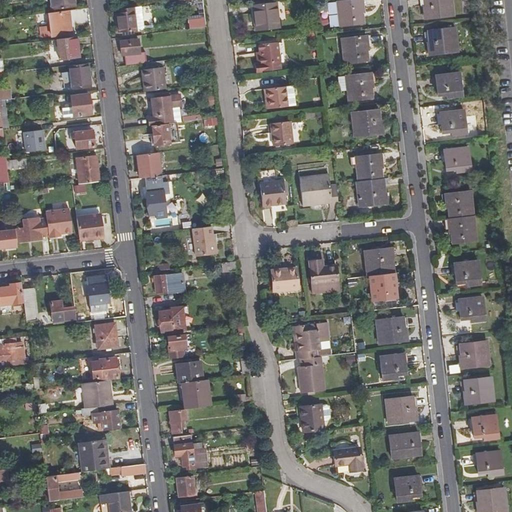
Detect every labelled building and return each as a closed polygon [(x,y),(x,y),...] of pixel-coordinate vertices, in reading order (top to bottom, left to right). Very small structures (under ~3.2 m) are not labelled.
[(50,0),(52,9),(75,6),(73,0),(50,0)] [(342,26),(366,23),(364,12),(365,12),(364,0),(348,0),(339,1),(342,26)] [(434,15),(435,18),(455,15),(453,0),(425,0),(427,7),(424,7),(425,15),(434,15)] [(257,30),(280,26),(277,1),(254,4),(257,30)] [(132,8),(118,10),(118,13),(117,13),(120,33),(136,31),(135,25),(142,23),(140,11),(133,11),(132,8)] [(72,33),(69,10),(49,13),(51,27),(41,28),(42,37),(72,33)] [(189,21),(190,30),(207,28),(206,20),(189,21)] [(439,55),(460,52),(457,29),(431,32),(432,43),(429,43),(430,52),(431,56),(439,55)] [(369,48),(368,36),(344,39),(346,63),(369,60),(368,49),(369,48)] [(79,56),(77,37),(49,40),(52,60),(79,56)] [(125,56),(126,66),(147,63),(145,53),(140,53),(138,39),(121,41),(123,56),(125,56)] [(260,64),(260,71),(282,68),(279,42),(260,44),(262,64),(260,64)] [(74,90),(90,88),(87,65),(71,67),(72,73),(62,74),(62,78),(68,77),(68,82),(73,82),(74,90)] [(146,79),(148,92),(166,89),(163,68),(142,70),(143,80),(146,79)] [(450,94),(465,92),(462,68),(439,71),(440,83),(439,84),(440,92),(450,91),(450,94)] [(350,100),(373,97),(372,86),(374,86),(372,73),(348,75),(350,100)] [(270,107),(295,104),(293,84),(267,87),(270,107)] [(0,99),(12,98),(11,89),(0,90),(0,99)] [(64,115),(92,112),(89,93),(72,95),(73,105),(63,106),(64,115)] [(148,118),(149,126),(152,126),(167,124),(173,123),(171,108),(179,107),(178,96),(166,98),(165,94),(151,96),(152,100),(150,100),(153,118),(148,118)] [(9,128),(6,101),(0,101),(0,105),(0,107),(3,128),(9,128)] [(467,109),(444,112),(445,124),(443,125),(444,132),(454,130),(454,134),(469,132),(467,109)] [(355,136),(377,134),(377,130),(384,129),(383,121),(380,121),(379,110),(353,112),(355,136)] [(272,132),(274,145),(294,142),(292,120),(272,123),(272,132)] [(167,124),(152,126),(154,146),(169,144),(167,124)] [(27,152),(46,149),(43,130),(24,132),(27,152)] [(76,148),(95,146),(93,130),(75,132),(76,148)] [(459,171),(474,169),(471,146),(448,149),(450,160),(448,160),(449,168),(458,167),(459,171)] [(158,152),(138,155),(140,178),(145,177),(161,175),(158,152)] [(362,180),(382,178),(381,166),(383,166),(381,153),(359,155),(362,180)] [(8,170),(7,160),(6,155),(0,156),(0,183),(10,182),(8,170)] [(80,183),(100,181),(97,156),(77,158),(80,183)] [(28,168),(27,158),(7,160),(8,170),(28,168)] [(192,167),(204,166),(203,159),(191,160),(192,167)] [(331,207),(340,206),(337,183),(331,183),(329,172),(316,173),(316,181),(301,183),(304,205),(331,202),(331,207)] [(300,175),(301,183),(316,181),(316,173),(300,175)] [(161,175),(145,177),(149,214),(155,213),(156,218),(167,216),(165,195),(169,194),(167,175),(161,175)] [(264,205),(288,203),(285,178),(261,181),(264,205)] [(387,203),(384,178),(382,178),(362,180),(359,180),(362,205),(387,203)] [(87,192),(85,184),(75,186),(76,193),(87,192)] [(451,219),(474,215),(471,192),(447,195),(449,209),(450,209),(451,219)] [(4,210),(11,209),(9,194),(2,195),(4,210)] [(199,206),(207,205),(206,197),(198,197),(199,206)] [(50,236),(50,238),(61,237),(61,234),(73,232),(69,209),(46,212),(47,219),(50,236)] [(478,241),(474,215),(451,219),(449,219),(451,233),(453,233),(454,244),(478,241)] [(78,220),(80,239),(104,236),(102,217),(78,220)] [(42,237),(50,236),(47,219),(40,220),(40,218),(24,221),(25,228),(17,229),(19,243),(43,240),(42,237)] [(210,227),(191,229),(195,256),(215,254),(213,242),(212,242),(211,235),(210,227)] [(0,249),(18,247),(16,230),(0,232),(0,249)] [(370,275),(395,273),(392,246),(365,249),(367,276),(370,275)] [(319,283),(319,292),(340,290),(337,266),(323,267),(322,260),(310,262),(312,284),(313,284),(319,283)] [(467,287),(482,285),(479,261),(456,263),(457,275),(455,275),(456,283),(466,282),(467,287)] [(223,274),(230,273),(231,283),(234,282),(238,282),(236,262),(221,264),(223,274)] [(275,292),(299,289),(297,269),(273,272),(275,292)] [(396,288),(395,273),(370,275),(373,301),(395,299),(394,287),(396,288)] [(168,293),(185,291),(183,284),(182,274),(155,277),(157,292),(167,291),(168,293)] [(92,313),(103,312),(102,304),(110,303),(107,275),(88,278),(92,313)] [(0,301),(22,299),(21,284),(9,285),(9,288),(0,289),(0,301)] [(23,288),(27,321),(38,320),(35,287),(23,288)] [(471,323),(486,321),(483,297),(460,300),(461,311),(460,311),(461,319),(471,318),(471,323)] [(54,321),(76,319),(74,308),(64,309),(63,301),(51,302),(54,321)] [(172,330),(172,333),(186,331),(184,309),(170,311),(159,312),(161,332),(172,330)] [(408,336),(407,328),(404,317),(377,320),(379,343),(401,341),(409,340),(408,336)] [(293,326),(298,360),(301,359),(321,357),(332,356),(328,322),(317,324),(318,330),(311,331),(311,324),(293,326)] [(98,349),(118,347),(115,323),(96,325),(98,349)] [(168,337),(170,359),(184,357),(183,348),(187,347),(186,334),(168,337)] [(469,365),(490,362),(488,339),(459,342),(461,353),(459,353),(460,362),(460,366),(469,365)] [(340,340),(331,341),(332,350),(341,349),(340,340)] [(0,368),(25,366),(24,348),(17,348),(17,342),(4,344),(5,350),(0,350),(0,368)] [(400,375),(407,374),(405,353),(382,356),(384,380),(400,378),(400,375)] [(347,366),(356,365),(355,356),(346,357),(347,366)] [(325,391),(321,357),(301,359),(302,367),(299,368),(302,394),(325,391)] [(102,380),(120,378),(117,358),(100,359),(100,361),(94,361),(96,379),(102,378),(102,380)] [(250,375),(248,361),(242,361),(244,376),(250,375)] [(177,366),(179,384),(182,383),(202,381),(200,363),(177,366)] [(458,365),(448,366),(449,373),(459,371),(458,365)] [(473,405),(495,402),(492,378),(464,382),(466,394),(464,394),(465,402),(465,406),(473,405)] [(113,405),(110,380),(84,384),(86,408),(97,407),(113,405)] [(182,383),(185,409),(211,406),(208,380),(202,381),(182,383)] [(418,421),(417,417),(416,408),(414,408),(413,397),(387,399),(389,423),(410,421),(418,421)] [(40,412),(47,411),(45,403),(39,405),(40,412)] [(304,432),(324,430),(323,421),(328,421),(331,418),(329,408),(327,405),(321,406),(321,405),(301,407),(304,432)] [(83,416),(94,414),(95,423),(104,422),(105,429),(121,427),(119,409),(103,411),(103,413),(98,413),(97,407),(86,408),(82,409),(83,416)] [(185,409),(170,411),(173,433),(182,432),(182,428),(181,420),(184,420),(186,420),(185,409)] [(484,441),(500,439),(497,415),(474,418),(475,429),(474,429),(474,438),(484,437),(484,441)] [(39,417),(41,438),(48,438),(48,433),(49,433),(48,424),(47,424),(46,416),(39,417)] [(420,450),(418,432),(389,436),(391,457),(413,455),(420,454),(420,450)] [(191,435),(174,437),(176,457),(183,456),(184,467),(188,467),(188,469),(206,467),(204,450),(193,451),(191,435)] [(84,472),(107,469),(106,455),(109,455),(107,440),(81,443),(84,472)] [(32,453),(42,451),(40,443),(30,445),(32,453)] [(350,471),(363,470),(360,448),(337,451),(338,465),(350,464),(350,471)] [(488,477),(504,475),(501,451),(478,454),(479,465),(478,465),(479,474),(488,473),(488,477)] [(261,466),(253,467),(254,476),(263,475),(261,466)] [(79,473),(46,477),(49,502),(83,498),(82,492),(58,494),(57,482),(80,479),(79,473)] [(411,497),(422,496),(419,476),(395,479),(397,503),(411,501),(411,497)] [(179,497),(195,496),(193,477),(177,479),(179,497)] [(34,492),(45,491),(43,482),(33,483),(34,492)] [(506,511),(504,489),(478,492),(479,503),(478,503),(478,511),(506,511)] [(135,511),(133,491),(105,495),(106,511),(135,511)] [(258,492),(257,492),(258,511),(267,511),(265,491),(258,492)]
